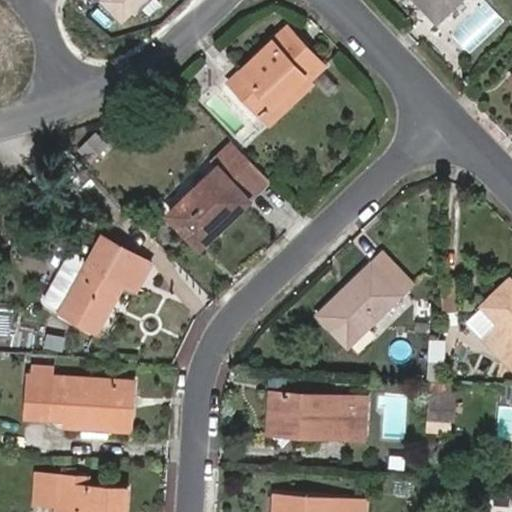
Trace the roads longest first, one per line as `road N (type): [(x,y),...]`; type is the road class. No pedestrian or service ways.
road 1 (residential): [(449,118),(245,303),(218,342),(200,398),(193,511)]
road 2 (residential): [(77,102),(160,56),(229,0)]
road 3 (residential): [(449,118),(340,0)]
